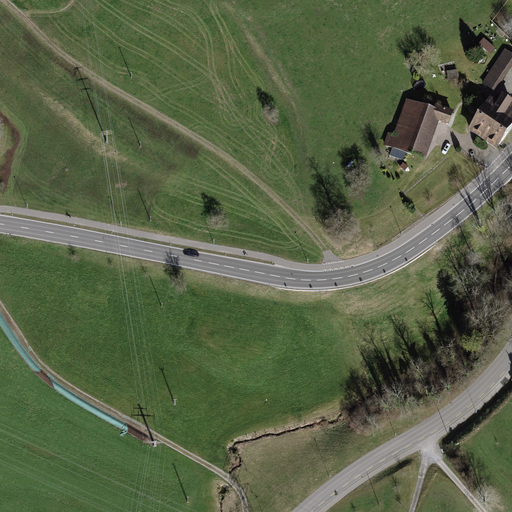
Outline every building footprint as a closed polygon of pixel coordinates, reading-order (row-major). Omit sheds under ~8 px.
[(511,53),(505,49),(482,83),(495,92),(511,67),(511,53)] [(457,70),(447,71),(449,81),(459,79),(457,70)] [(490,95),(467,130),(498,150),(511,128),(511,103),(511,102),(511,99),(503,94),(498,101),(490,95)] [(435,109),(406,99),(393,135),(388,133),(384,145),(426,160),(439,123),(449,126),(454,111),(436,105),(435,109)] [(403,163),(400,168),(405,171),(408,167),(403,163)]
